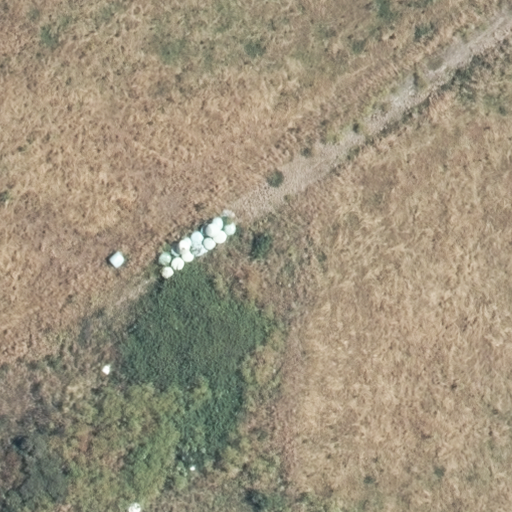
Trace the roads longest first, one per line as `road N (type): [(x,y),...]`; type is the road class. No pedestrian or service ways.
road 1 (unknown): [(511,215),(104,139),(43,98),(0,38)]
road 2 (unknown): [(347,0),(259,444),(229,511)]
